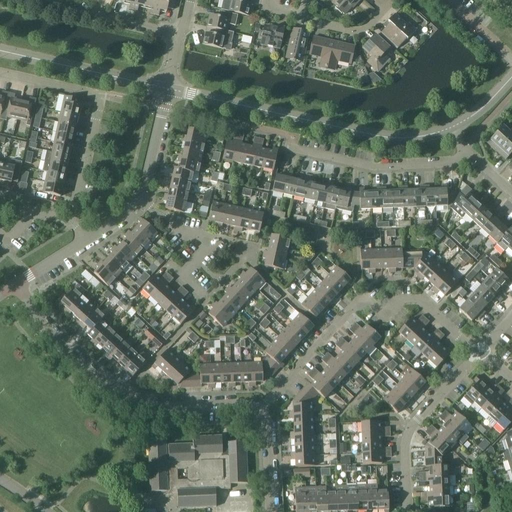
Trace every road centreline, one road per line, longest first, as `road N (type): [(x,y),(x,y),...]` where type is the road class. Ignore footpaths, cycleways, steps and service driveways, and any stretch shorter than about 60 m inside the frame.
road 1 (residential): [(263,404),(146,406),(122,398),(61,346),(16,285)]
road 2 (tertiary): [(165,88),(380,136),(453,126)]
road 3 (residential): [(263,404),(355,302),(419,299),(475,349)]
road 4 (residential): [(465,150),(450,162),(373,167),(290,148),(288,141)]
road 5 (residential): [(406,511),(402,444),(475,349)]
road 6 (tertiary): [(0,50),(165,88)]
road 7 (residential): [(71,220),(100,93)]
road 8 (residential): [(211,239),(248,250),(205,293),(183,272)]
road 9 (residential): [(174,35),(53,0)]
